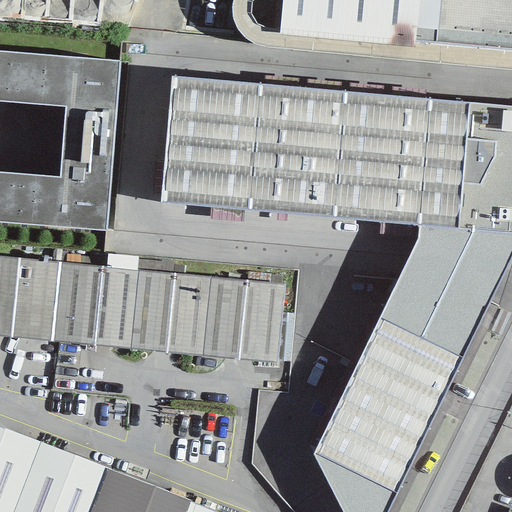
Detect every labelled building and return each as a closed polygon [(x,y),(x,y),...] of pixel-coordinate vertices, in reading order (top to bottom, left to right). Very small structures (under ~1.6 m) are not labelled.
[(244,0),(241,39),(283,42),(286,0),(244,0)] [(505,59),(511,58),(511,0),(287,0),(287,35),(423,36),(423,25),(443,25),(442,45),(505,45),(505,59)] [(120,60),(0,51),(0,101),(65,107),(60,176),(0,171),(0,221),(107,229),(120,60)] [(511,107),(171,78),(164,202),(421,225),(511,233),(511,107)] [(341,511),(385,511),(511,257),(511,233),(421,225),(311,452),(341,511)] [(0,336),(276,361),(283,283),(0,257),(0,336)] [(0,511),(215,511),(0,426),(0,511)]
